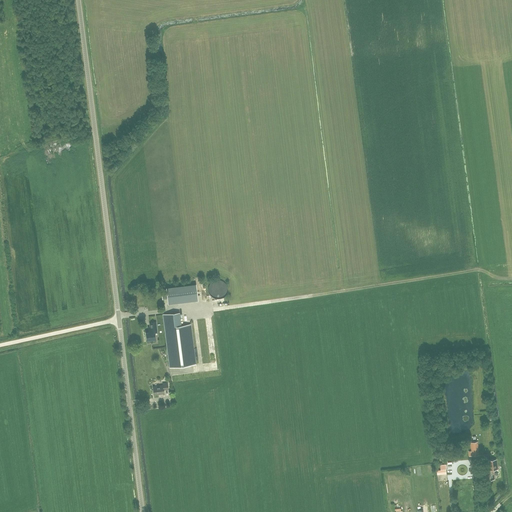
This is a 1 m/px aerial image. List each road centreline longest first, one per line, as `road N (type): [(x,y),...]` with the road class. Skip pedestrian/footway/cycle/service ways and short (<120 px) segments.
road 1 (tertiary): [(119,320),(78,0)]
road 2 (tertiary): [(142,511),(119,320)]
road 3 (unclassified): [(0,345),(119,320)]
